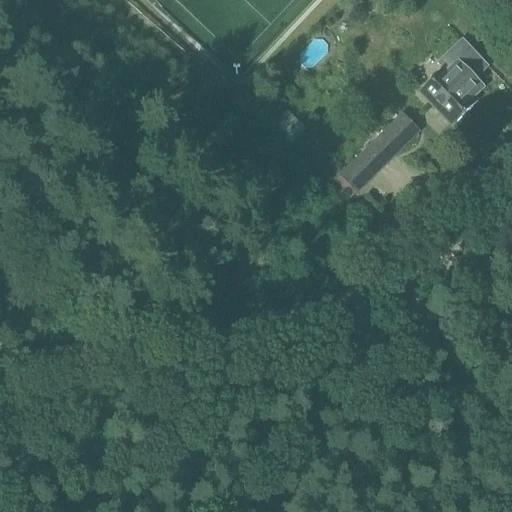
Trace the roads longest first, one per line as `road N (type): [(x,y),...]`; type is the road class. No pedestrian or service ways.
road 1 (track): [(0,421),(511,229)]
road 2 (track): [(511,413),(380,281)]
